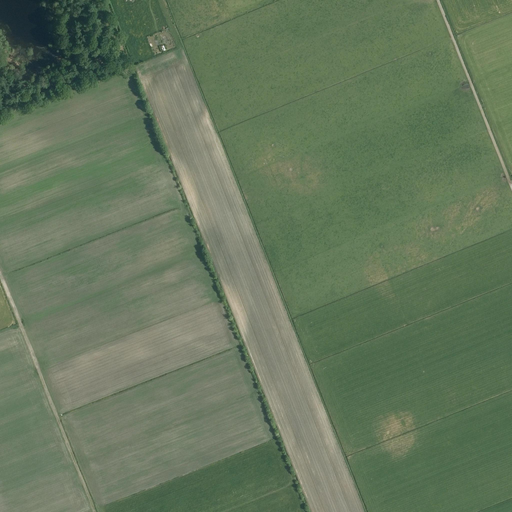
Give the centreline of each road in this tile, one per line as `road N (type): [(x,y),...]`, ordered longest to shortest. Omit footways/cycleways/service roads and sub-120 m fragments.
road 1 (track): [(0,271),(95,511)]
road 2 (track): [(436,0),(511,188)]
